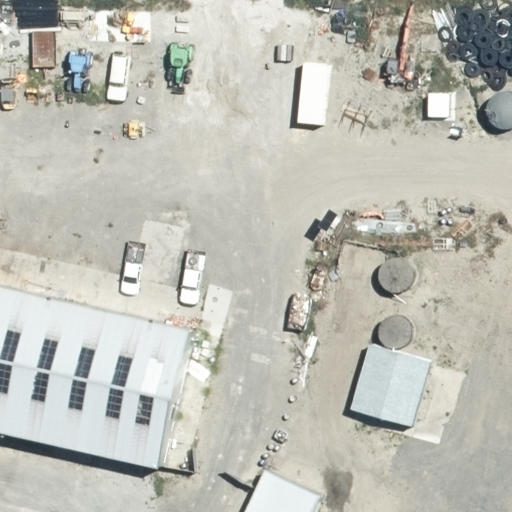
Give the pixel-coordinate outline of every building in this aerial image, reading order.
[(281,38),(234,32),(223,121),(270,127),(281,38)] [(0,427),(170,467),(202,330),(0,283),(0,427)] [(389,301),(334,287),(323,332),(378,346),(389,301)] [(438,364),(379,346),(359,412),(417,430),(438,364)] [(321,511),(329,495),(271,470),(252,511),(321,511)]
